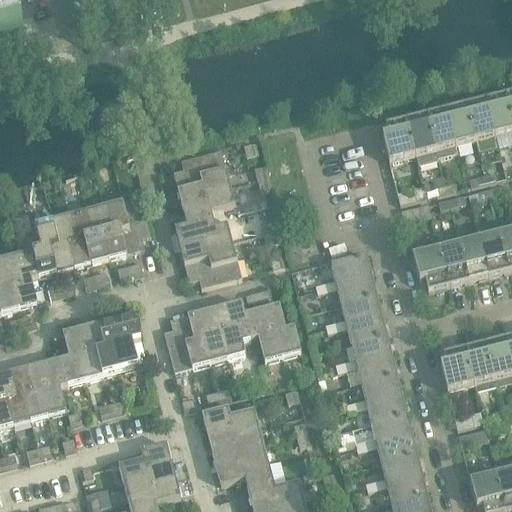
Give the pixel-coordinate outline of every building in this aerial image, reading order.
[(0,0),(0,70),(0,71),(2,78),(27,72),(25,64),(24,64),(7,0),(0,0)] [(511,125),(505,100),(486,105),(495,142),(511,137),(511,125)] [(486,105),(466,110),(475,147),(495,142),(486,105)] [(466,110),(446,115),(456,152),(475,147),(466,110)] [(446,115),(426,120),(438,164),(457,159),(456,152),(446,115)] [(426,120),(407,125),(416,162),(418,172),(438,167),(438,164),(426,120)] [(388,141),(383,143),(389,169),(416,162),(407,125),(386,130),(388,141)] [(256,149),(244,152),(247,163),(259,160),(256,149)] [(222,158),(181,168),(183,177),(173,179),(178,198),(203,191),(201,182),(226,176),(222,158)] [(269,183),(266,172),(255,175),(258,187),(269,183)] [(201,182),(203,191),(178,198),(183,215),(208,209),(206,200),(231,193),(226,176),(201,182)] [(484,181),(486,190),(496,187),(494,179),(484,181)] [(484,181),(469,185),(471,193),(486,190),(484,181)] [(269,183),(258,187),(260,198),(272,194),(269,183)] [(454,189),(445,191),(447,200),(457,197),(454,189)] [(445,191),(435,194),(437,202),(447,200),(445,191)] [(206,200),(208,209),(183,215),(187,232),(213,226),(211,218),(236,212),(231,193),(206,200)] [(423,193),(397,199),(400,211),(426,205),(423,193)] [(488,195),(490,204),(500,201),(498,193),(488,195)] [(488,195),(478,198),(480,206),(490,204),(488,195)] [(448,206),(450,214),(465,210),(463,202),(448,206)] [(145,256),(142,246),(151,244),(140,203),(122,208),(128,233),(120,236),(126,261),(145,256)] [(448,206),(438,208),(440,216),(450,214),(448,206)] [(111,238),(102,240),(109,265),(126,261),(120,236),(128,233),(122,208),(105,213),(111,238)] [(431,223),(428,211),(402,217),(405,230),(431,223)] [(105,213),(87,217),(94,242),(85,245),(91,270),(109,265),(102,240),(111,238),(105,213)] [(91,270),(85,245),(94,242),(87,217),(70,222),(76,247),(68,249),(74,274),(91,270)] [(70,222),(52,226),(59,251),(50,254),(57,279),(74,274),(68,249),(76,247),(70,222)] [(50,254),(59,251),(52,226),(34,231),(40,255),(32,257),(39,283),(57,279),(50,254)] [(187,232),(175,235),(180,253),(205,246),(207,255),(232,249),(228,230),(215,233),(213,226),(187,232)] [(273,226),(261,229),(264,241),(276,238),(273,226)] [(509,278),(499,240),(497,233),(478,238),(479,245),(489,283),(509,278)] [(511,237),(499,240),(509,278),(511,276),(511,237)] [(276,238),(264,241),(267,252),(278,249),(276,238)] [(479,245),(460,251),(469,288),(489,283),(479,245)] [(205,246),(180,253),(184,270),(209,264),(212,273),(237,266),(232,249),(207,255),(205,246)] [(460,251),(440,256),(449,293),(469,288),(460,251)] [(449,293),(440,256),(413,262),(420,288),(425,287),(428,298),(449,293)] [(32,257),(15,262),(22,287),(13,289),(19,315),(38,310),(32,285),(39,283),(32,257)] [(282,261),(270,264),(273,276),(285,273),(282,261)] [(367,261),(331,270),(335,287),(336,291),(372,282),(367,261)] [(15,262),(0,265),(0,275),(4,292),(0,292),(0,311),(2,319),(19,315),(13,289),(22,287),(15,262)] [(209,264),(184,270),(189,289),(199,286),(201,295),(242,284),(237,266),(212,273),(209,264)] [(129,272),(132,284),(144,281),(141,269),(129,272)] [(129,272),(117,275),(121,287),(132,284),(129,272)] [(94,281),(97,293),(109,290),(106,278),(94,281)] [(94,281),(83,284),(86,296),(97,293),(94,281)] [(335,287),(325,289),(327,293),(328,298),(337,295),(341,311),(377,302),(372,282),(336,291),(335,287)] [(59,290),(62,302),(74,299),(71,287),(59,290)] [(328,298),(327,293),(325,289),(315,292),(318,300),(328,298)] [(59,290),(48,293),(51,305),(62,302),(59,290)] [(256,295),(259,307),(270,304),(267,292),(256,295)] [(256,295),(245,298),(248,310),(259,307),(256,295)] [(377,302),(341,311),(345,326),(346,331),(382,321),(377,302)] [(246,361),(243,348),(251,346),(244,320),(245,320),(242,308),(223,313),(230,338),(221,340),(228,365),(246,361)] [(276,339),(283,364),(301,359),(295,333),(286,335),(280,311),(261,316),(268,341),(276,339)] [(223,313),(206,317),(212,343),(204,345),(210,370),(228,365),(221,340),(230,338),(223,313)] [(245,320),(244,320),(251,346),(258,344),(265,369),(283,364),(276,339),(268,341),(261,316),(245,320)] [(195,347),(186,349),(193,375),(210,370),(204,345),(212,343),(206,317),(189,322),(195,347)] [(33,321),(22,324),(25,336),(36,333),(33,321)] [(114,353),(120,378),(139,373),(132,349),(141,347),(134,321),(116,325),(122,351),(114,353)] [(345,326),(336,329),(338,337),(347,335),(351,350),(387,341),(382,321),(346,331),(345,326)] [(173,337),(164,339),(174,379),(193,375),(186,349),(195,347),(189,322),(170,327),(173,337)] [(22,324),(10,327),(13,339),(25,336),(22,324)] [(120,378),(114,353),(122,351),(116,325),(99,330),(105,355),(96,357),(103,383),(120,378)] [(338,337),(336,329),(325,331),(328,340),(338,337)] [(88,360),(79,362),(86,387),(103,383),(96,357),(105,355),(99,330),(81,334),(88,360)] [(61,366),(68,392),(86,387),(79,362),(88,360),(81,334),(63,339),(69,363),(61,366)] [(387,341),(351,350),(355,366),(356,370),(392,361),(387,341)] [(511,374),(504,344),(484,349),(496,393),(511,389),(511,374)] [(484,349),(465,354),(474,391),(476,398),(496,393),(484,349)] [(447,371),(441,372),(447,398),(474,391),(465,354),(444,359),(447,371)] [(355,366),(346,368),(348,377),(357,374),(361,390),(397,381),(392,361),(356,370),(355,366)] [(43,370),(49,395),(42,397),(48,423),(67,418),(60,394),(68,392),(61,366),(43,370)] [(346,368),(335,371),(338,379),(348,377),(346,368)] [(42,397),(49,395),(43,370),(25,375),(32,400),(24,402),(31,427),(48,423),(42,397)] [(14,405),(7,407),(13,432),(31,427),(24,402),(32,400),(25,375),(8,379),(14,405)] [(7,407),(14,405),(8,379),(0,381),(0,435),(13,432),(7,407)] [(397,381),(361,390),(365,406),(366,410),(402,401),(397,381)] [(261,386),(249,389),(252,401),(264,398),(261,386)] [(217,398),(220,410),(232,407),(229,395),(217,398)] [(297,396),(285,399),(288,410),(300,407),(297,396)] [(154,398),(143,401),(146,413),(157,410),(154,398)] [(217,398),(206,401),(209,413),(220,410),(217,398)] [(365,406),(356,408),(357,413),(358,417),(367,414),(371,430),(407,421),(402,401),(366,410),(365,406)] [(196,416),(193,404),(181,407),(185,419),(196,416)] [(110,409),(113,421),(124,418),(121,406),(110,409)] [(358,417),(357,413),(356,408),(346,411),(348,419),(358,417)] [(110,409),(98,412),(101,424),(113,421),(110,409)] [(228,413),(202,420),(207,438),(232,432),(234,441),(260,434),(255,416),(230,422),(228,413)] [(502,416),(504,425),(511,422),(511,416),(511,414),(502,416)] [(502,416),(492,419),(494,427),(504,425),(502,416)] [(79,418),(67,421),(70,432),(82,429),(79,418)] [(480,418),(454,424),(457,436),(483,430),(480,418)] [(407,421),(371,430),(375,445),(377,450),(412,441),(407,421)] [(306,429),(294,432),(297,443),(309,440),(306,429)] [(505,430),(495,433),(497,441),(507,439),(505,430)] [(264,451),(260,434),(234,441),(232,432),(207,438),(211,456),(236,449),(239,458),(264,451)] [(485,436),(459,442),(462,455),(488,448),(485,436)] [(309,440),(297,443),(300,455),(312,451),(309,440)] [(375,445),(366,448),(368,456),(377,454),(381,469),(417,460),(412,441),(377,450),(375,445)] [(73,445),(62,448),(65,460),(77,457),(73,445)] [(366,448),(356,450),(358,459),(368,456),(366,448)] [(236,449),(211,456),(216,473),(241,467),(243,475),(269,469),(264,451),(239,458),(236,449)] [(167,450),(141,456),(143,465),(119,471),(123,490),(149,483),(146,475),(172,468),(167,450)] [(38,454),(41,466),(52,463),(49,451),(38,454)] [(38,454),(26,457),(29,469),(41,466),(38,454)] [(3,463),(6,475),(17,472),(14,460),(3,463)] [(417,460),(381,469),(385,485),(386,489),(422,480),(417,460)] [(511,511),(511,466),(494,471),(497,481),(504,511),(511,511)] [(221,492),(227,490),(245,486),(247,493),(273,486),(269,469),(243,475),(241,467),(216,473),(221,492)] [(146,475),(149,483),(123,490),(128,507),(153,501),(151,492),(176,486),(172,468),(146,475)] [(317,471),(305,474),(308,486),(320,483),(317,471)] [(90,473),(78,476),(81,487),(93,484),(90,473)] [(334,479),(322,482),(325,493),(337,490),(334,479)] [(385,485),(376,488),(378,496),(388,493),(391,509),(427,500),(422,480),(386,489),(385,485)] [(504,511),(497,481),(470,487),(476,511),(481,511),(483,511),(482,511),(504,511)] [(176,486),(151,492),(153,501),(128,507),(129,511),(157,511),(157,510),(181,504),(176,486)] [(273,486),(247,493),(252,511),(277,504),(278,511),(282,511),(304,506),(299,488),(275,494),(273,486)] [(376,488),(366,490),(368,498),(378,496),(376,488)] [(430,511),(427,500),(391,509),(392,511),(430,511)] [(100,511),(98,503),(86,506),(87,511),(100,511)] [(342,511),(340,503),(328,506),(329,511),(342,511)]
